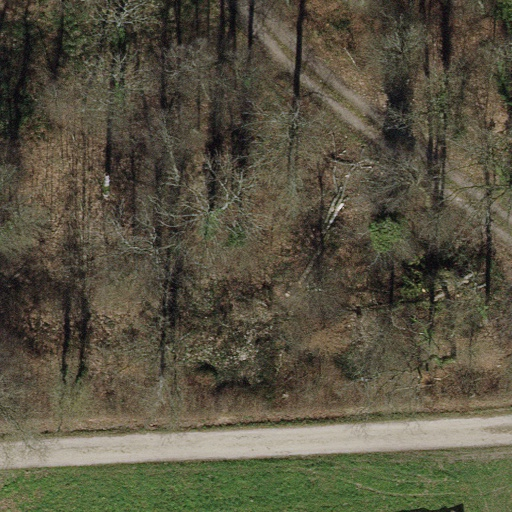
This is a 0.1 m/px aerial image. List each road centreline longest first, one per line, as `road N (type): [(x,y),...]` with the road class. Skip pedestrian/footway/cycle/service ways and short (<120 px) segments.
road 1 (unclassified): [(0,446),(511,425)]
road 2 (track): [(243,0),(357,109),(511,218)]
